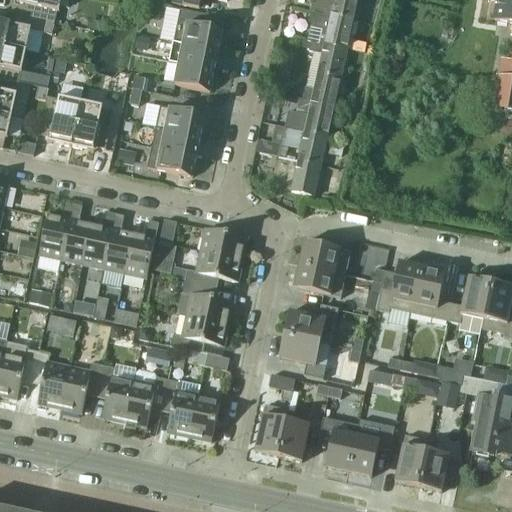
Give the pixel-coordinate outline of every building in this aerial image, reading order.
[(61,0),(14,0),(13,4),(18,5),(15,17),(54,26),(56,14),(58,14),(61,0)] [(171,0),(170,6),(199,11),(201,0),(210,0),(226,3),(227,0),(171,0)] [(357,0),(316,0),(314,14),(353,23),(357,0)] [(511,24),(511,0),(485,0),(485,1),(497,3),(493,22),(511,24)] [(217,53),(221,33),(206,30),(209,18),(179,12),(173,44),(217,53)] [(346,53),(353,23),(314,14),(310,30),(317,31),(327,33),(323,47),(346,53)] [(15,17),(13,28),(0,24),(0,47),(25,53),(30,33),(51,37),(54,26),(15,17)] [(340,81),(346,53),(323,47),(294,40),(292,47),(308,51),(308,53),(313,54),(309,74),(340,81)] [(213,74),(217,53),(173,44),(168,65),(178,67),(213,74)] [(25,53),(0,47),(0,81),(16,85),(19,74),(21,75),(25,53)] [(511,58),(511,63),(500,61),(491,111),(511,114),(511,58)] [(209,94),(213,74),(178,67),(173,87),(209,94)] [(333,111),(340,81),(309,74),(305,90),(304,90),(301,104),(333,111)] [(129,104),(139,106),(145,79),(135,77),(129,104)] [(16,85),(0,81),(0,116),(11,119),(16,97),(14,96),(16,85)] [(70,150),(80,105),(58,100),(58,102),(46,99),(38,137),(50,140),(49,145),(59,147),(70,150)] [(326,141),(333,111),(301,104),(298,103),(296,115),(288,113),(284,131),(326,141)] [(102,109),(80,105),(70,150),(92,154),(93,150),(105,152),(113,114),(101,111),(102,109)] [(199,140),(204,118),(159,109),(155,131),(199,140)] [(11,119),(0,116),(0,151),(2,152),(4,140),(6,140),(11,119)] [(288,149),(280,147),(284,131),(274,129),(271,145),(257,142),(254,153),(276,158),(276,159),(285,161),(288,149)] [(195,159),(199,140),(155,131),(151,150),(195,159)] [(320,171),(326,141),(284,131),(280,147),(288,149),(300,152),(297,166),(320,171)] [(27,136),(24,151),(33,153),(37,138),(27,136)] [(191,180),(195,159),(151,150),(146,171),(191,180)] [(313,199),(320,171),(297,166),(294,178),(291,194),(313,199)] [(60,221),(47,219),(38,258),(60,263),(72,207),(64,205),(61,216),(63,219),(60,221)] [(90,228),(78,225),(76,222),(79,220),(81,209),(72,207),(60,263),(81,268),(90,228)] [(106,228),(102,231),(90,228),(81,268),(103,272),(115,216),(106,215),(104,225),(106,228)] [(132,237),(120,234),(118,231),(121,229),(123,218),(115,216),(103,272),(124,277),(132,237)] [(164,223),(159,245),(171,248),(176,225),(164,223)] [(148,238),(145,240),(132,237),(124,277),(146,282),(158,226),(148,224),(146,235),(148,238)] [(242,263),(247,241),(204,232),(200,254),(242,263)] [(21,242),(19,255),(35,257),(37,244),(21,242)] [(345,278),(350,254),(303,244),(298,267),(345,278)] [(168,271),(172,250),(159,247),(154,268),(168,271)] [(237,285),(242,263),(200,254),(195,274),(187,273),(184,284),(210,290),(212,280),(237,285)] [(411,316),(421,270),(398,265),(391,294),(380,291),(375,313),(388,316),(389,311),(411,316)] [(340,301),(345,278),(298,267),(293,291),(340,301)] [(438,304),(444,275),(421,270),(411,316),(446,324),(450,306),(438,304)] [(381,285),(384,274),(375,272),(372,283),(381,285)] [(481,332),(491,285),(468,280),(461,309),(450,306),(446,324),(459,327),(461,317),(482,321),(480,331),(481,332)] [(379,297),(380,291),(381,285),(372,283),(369,295),(379,297)] [(103,284),(94,316),(110,321),(119,288),(103,284)] [(228,328),(233,306),(208,300),(210,290),(184,284),(182,296),(179,295),(175,316),(186,318),(228,328)] [(511,320),(508,319),(511,300),(511,289),(491,285),(481,332),(503,336),(502,340),(511,342),(511,320)] [(94,316),(95,304),(76,302),(75,314),(94,316)] [(330,347),(337,312),(320,308),(317,320),(288,314),(283,337),(330,347)] [(115,322),(136,328),(139,315),(118,309),(115,322)] [(49,316),(42,344),(55,347),(57,337),(71,340),(76,322),(49,316)] [(223,350),(228,328),(186,318),(181,339),(173,337),(170,349),(195,355),(198,344),(223,350)] [(119,335),(119,334),(119,333),(119,332),(118,331),(117,330),(115,329),(114,329),(113,329),(112,330),(111,330),(110,331),(110,333),(109,334),(110,335),(110,337),(111,338),(112,338),(113,339),(114,339),(115,339),(117,338),(118,337),(119,336),(119,335)] [(315,368),(320,346),(330,348),(330,347),(283,337),(278,361),(315,368)] [(360,354),(363,342),(354,340),(351,352),(360,354)] [(32,380),(38,354),(26,352),(26,350),(6,346),(0,371),(0,399),(16,403),(22,377),(32,380)] [(358,366),(360,354),(351,352),(348,364),(358,366)] [(68,370),(48,365),(49,357),(38,354),(32,380),(42,382),(37,407),(59,412),(68,370)] [(226,374),(228,362),(229,362),(206,357),(204,369),(226,374)] [(399,372),(401,363),(389,361),(387,370),(399,372)] [(411,375),(413,366),(401,363),(399,372),(411,375)] [(89,374),(68,370),(59,412),(81,417),(87,392),(97,394),(102,368),(91,366),(89,374)] [(133,384),(112,379),(114,371),(102,368),(97,394),(107,396),(102,421),(124,426),(133,384)] [(162,408),(167,382),(155,380),(154,377),(138,374),(136,376),(135,375),(133,384),(124,426),(146,431),(151,406),(162,408)] [(292,394),(294,382),(271,377),(268,389),(292,394)] [(403,389),(405,380),(393,377),(391,386),(403,389)] [(460,389),(462,380),(449,377),(447,386),(460,389)] [(511,438),(510,439),(511,427),(511,399),(495,396),(497,386),(462,379),(459,395),(479,399),(474,423),(477,424),(471,453),(493,457),(494,452),(510,455),(511,444),(511,438)] [(415,391),(417,382),(405,380),(403,389),(415,391)] [(188,440),(198,398),(200,388),(179,384),(179,385),(167,382),(162,408),(172,410),(166,436),(188,440)] [(458,398),(460,389),(447,386),(445,395),(458,398)] [(327,399),(329,390),(317,387),(315,396),(327,399)] [(339,402),(341,393),(341,392),(329,390),(327,399),(339,402)] [(210,445),(220,403),(198,398),(188,440),(210,445)] [(278,459),(288,413),(264,408),(254,454),(278,459)] [(301,465),(309,428),(286,423),(288,413),(278,459),(301,465)] [(347,475),(355,438),(332,433),(324,470),(347,475)] [(371,480),(379,443),(355,438),(347,475),(371,480)] [(417,490),(427,443),(404,438),(394,485),(417,490)] [(441,495),(449,458),(426,453),(428,443),(427,443),(417,490),(441,495)]
